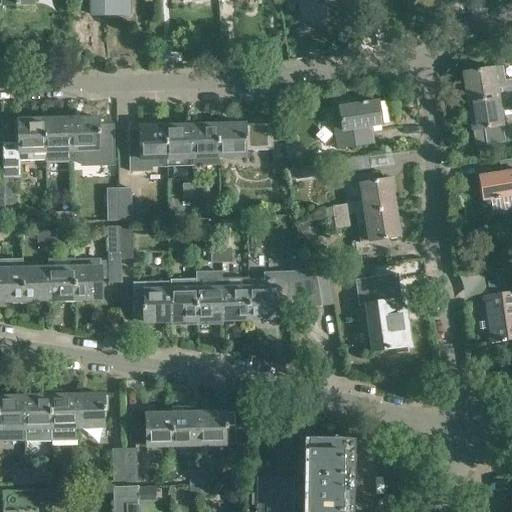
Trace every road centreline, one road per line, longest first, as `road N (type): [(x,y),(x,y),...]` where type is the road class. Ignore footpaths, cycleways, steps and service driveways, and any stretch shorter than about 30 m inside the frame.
road 1 (residential): [(474,425),(210,373),(0,345)]
road 2 (residential): [(0,87),(421,63)]
road 3 (residential): [(474,425),(444,294),(421,63)]
